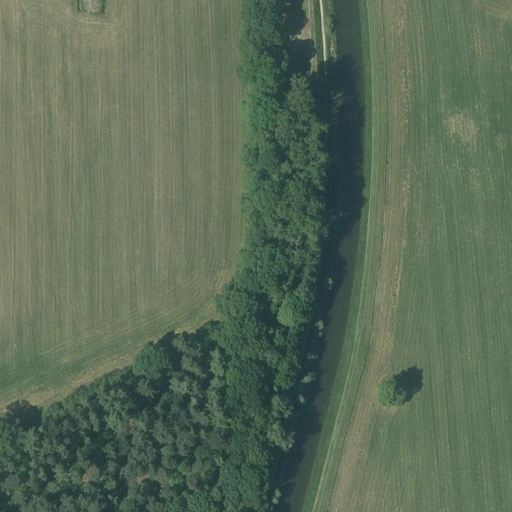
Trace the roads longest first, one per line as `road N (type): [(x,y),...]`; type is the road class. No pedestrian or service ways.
road 1 (track): [(261,0),(266,252),(246,332),(245,472),(222,511)]
road 2 (track): [(311,511),(354,337),(374,187),(366,0)]
